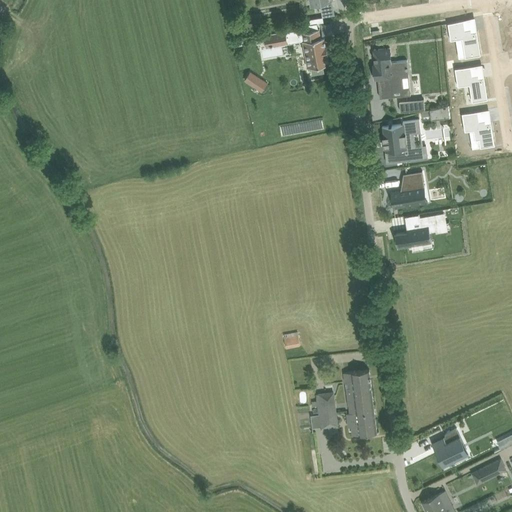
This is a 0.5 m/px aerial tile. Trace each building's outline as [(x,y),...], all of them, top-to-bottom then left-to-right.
[(464,19),(448,23),(451,40),(456,39),(463,38),(466,57),(481,54),(478,31),(472,31),(471,28),(465,29),(464,19)] [(320,29),(302,32),(303,32),(304,40),(303,41),(308,66),(308,67),(312,66),(313,74),(325,72),(323,64),(329,63),(328,54),(329,54),(327,46),(326,46),(325,37),(321,37),(320,29)] [(287,31),(266,34),(268,46),(290,42),(287,31)] [(376,64),(374,65),(375,78),(378,78),(390,77),(392,95),(392,96),(404,95),(404,94),(402,76),(409,75),(407,61),(408,61),(408,60),(392,62),(390,48),(374,49),(376,64)] [(471,65),(455,68),(458,86),(470,84),(473,101),(488,99),(485,77),(479,78),(479,74),(473,75),(471,65)] [(250,71),(245,80),(252,85),(258,76),(250,71)] [(424,99),(400,101),(401,111),(425,109),(424,99)] [(448,105),(430,110),(431,120),(450,117),(448,105)] [(478,110),(462,113),(465,131),(470,130),(474,129),(475,139),(479,139),(481,147),(496,144),(492,121),(486,122),(486,119),(480,120),(478,110)] [(407,147),(405,132),(420,130),(419,121),(420,121),(420,119),(403,121),(404,124),(382,126),(384,136),(383,136),(384,147),(388,146),(388,151),(397,149),(399,161),(429,158),(428,156),(427,156),(426,145),(407,147)] [(401,189),(391,191),(394,208),(418,204),(417,197),(424,195),(423,187),(424,187),(422,181),(424,181),(423,171),(423,170),(404,174),(403,175),(404,175),(406,190),(402,191),(401,189)] [(408,231),(396,233),(398,247),(413,245),(414,249),(413,249),(413,250),(424,249),(423,243),(432,242),(430,231),(429,225),(439,224),(437,213),(419,216),(421,226),(407,228),(408,231)] [(284,337),(286,349),(301,346),(299,335),(284,337)] [(350,405),(350,412),(360,411),(375,409),(370,369),(344,372),(345,382),(353,381),(356,405),(350,405)] [(334,392),(317,394),(319,413),(336,411),(334,392)] [(360,411),(350,412),(353,435),(377,432),(375,409),(360,411)] [(336,411),(319,413),(321,427),(338,425),(336,411)] [(446,435),(432,442),(433,443),(435,441),(440,452),(439,452),(441,456),(445,465),(468,454),(463,445),(456,429),(457,429),(457,428),(445,433),(446,435)] [(485,480),(506,469),(501,458),(479,469),(485,480)] [(456,511),(455,509),(450,499),(445,490),(422,501),(427,511),(456,511)]
